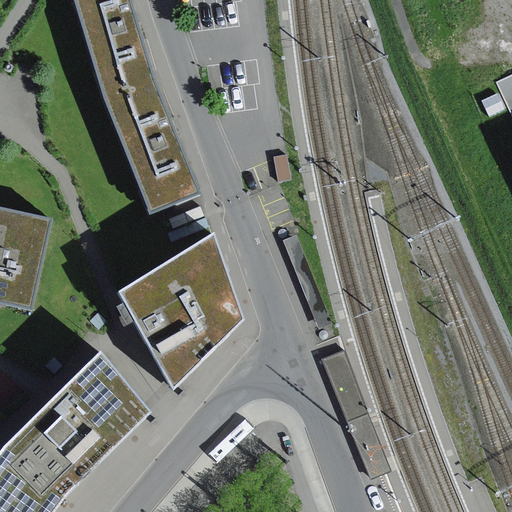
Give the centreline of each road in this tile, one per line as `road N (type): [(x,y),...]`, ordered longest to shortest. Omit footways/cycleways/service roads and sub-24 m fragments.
road 1 (residential): [(286,338),(162,0)]
road 2 (unclassified): [(137,511),(286,338)]
road 3 (residential): [(352,511),(286,338)]
